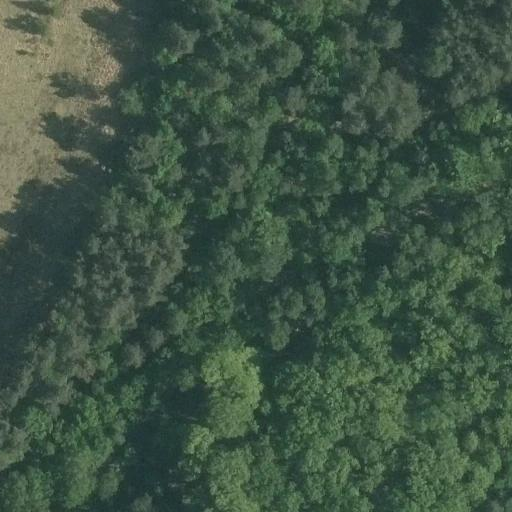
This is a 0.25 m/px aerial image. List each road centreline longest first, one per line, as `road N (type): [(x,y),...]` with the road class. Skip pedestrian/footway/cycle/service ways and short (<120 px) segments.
road 1 (track): [(296,101),(233,207),(0,477)]
road 2 (track): [(296,101),(352,135),(383,138),(511,79)]
road 3 (track): [(210,511),(202,353)]
